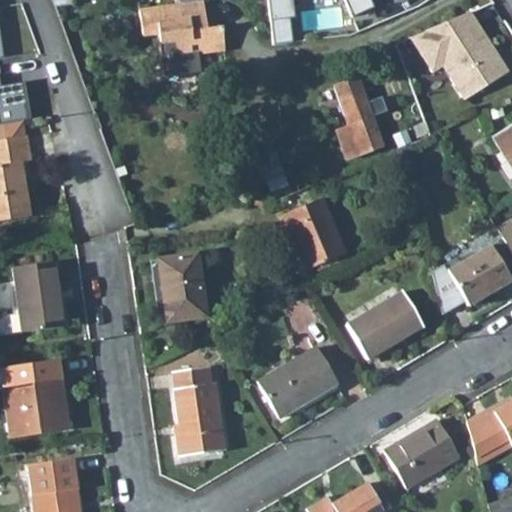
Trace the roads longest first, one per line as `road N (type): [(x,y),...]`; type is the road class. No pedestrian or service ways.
road 1 (residential): [(74,117),(147,511)]
road 2 (residential): [(511,334),(207,511)]
road 3 (residential): [(74,117),(32,0)]
